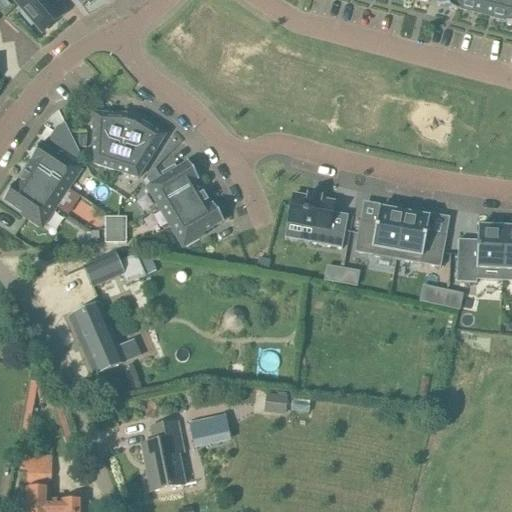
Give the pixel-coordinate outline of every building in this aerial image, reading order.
[(35,23),(43,32),(61,16),(46,0),(18,0),(17,2),(24,11),(20,14),(31,26),(35,23)] [(457,9),(461,10),(463,0),(439,0),(438,6),(457,11),(457,9)] [(463,0),(461,10),(483,16),(487,0),(463,0)] [(487,0),(483,16),(505,21),(510,0),(487,0)] [(138,119),(133,117),(126,115),(125,115),(94,114),(92,165),(138,179),(165,137),(138,120),(138,119)] [(41,144),(30,160),(32,161),(31,162),(69,188),(81,170),(77,168),(82,159),(64,123),(57,127),(44,146),(41,144)] [(78,136),(77,148),(86,148),(87,136),(78,136)] [(31,162),(18,181),(57,207),(69,188),(31,162)] [(158,207),(198,183),(197,181),(198,180),(188,163),(176,170),(174,166),(162,174),(164,177),(147,187),(158,207)] [(43,228),(57,207),(18,181),(15,185),(14,185),(3,201),(28,218),(26,220),(38,228),(40,226),(43,228)] [(198,183),(158,207),(170,227),(210,203),(198,183)] [(294,194),(289,224),(314,228),(311,244),(342,250),(348,216),(332,213),(334,201),(321,199),(321,195),(309,193),(308,197),(294,194)] [(210,203),(170,227),(182,247),(185,245),(186,248),(199,240),(197,237),(223,222),(213,205),(212,206),(210,203)] [(396,260),(405,210),(379,205),(376,224),(360,221),(354,252),(396,260)] [(429,214),(405,210),(396,260),(440,268),(445,237),(426,233),(429,214)] [(458,241),(456,283),(476,284),(476,280),(502,281),(505,224),(479,223),(478,242),(458,241)] [(511,224),(505,224),(502,281),(511,281),(511,224)] [(151,260),(138,261),(136,256),(118,264),(114,255),(84,268),(93,288),(121,276),(126,286),(145,277),(145,275),(156,270),(151,260)] [(327,267),(324,281),(340,284),(343,270),(327,267)] [(356,287),(358,272),(343,270),(340,284),(356,287)] [(447,292),(437,290),(433,305),(444,307),(447,292)] [(458,311),(462,295),(447,292),(444,307),(458,311)] [(135,342),(120,349),(101,305),(70,319),(95,377),(141,357),(135,342)] [(230,327),(237,328),(242,323),(243,317),(238,312),(232,311),(227,316),(226,322),(230,327)] [(40,403),(54,399),(50,383),(36,387),(40,403)] [(285,413),(287,396),(270,394),(268,411),(285,413)] [(189,423),(192,437),(216,432),(213,418),(189,423)] [(184,486),(178,455),(183,454),(177,423),(151,428),(154,443),(141,446),(151,493),(184,486)] [(26,485),(51,486),(52,457),(20,456),(20,473),(26,473),(26,485)] [(82,511),(83,502),(60,502),(60,503),(50,503),(50,490),(25,490),(25,511),(82,511)]
